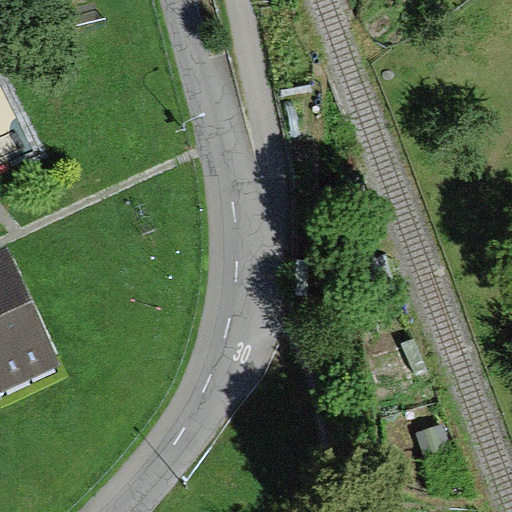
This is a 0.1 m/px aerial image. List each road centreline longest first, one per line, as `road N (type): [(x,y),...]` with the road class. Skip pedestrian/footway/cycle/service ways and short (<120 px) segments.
road 1 (residential): [(234,310),(277,224),(268,122),(241,0)]
road 2 (residential): [(234,310),(234,213),(188,0)]
road 3 (residential): [(122,511),(182,432),(234,310)]
